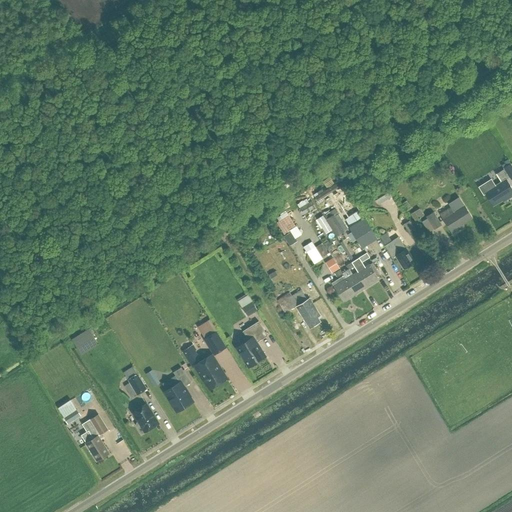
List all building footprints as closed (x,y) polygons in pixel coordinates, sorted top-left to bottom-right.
[(503,167),(510,179),(511,177),(511,161),(510,163),(503,167)] [(330,178),(323,182),(328,190),(335,185),(330,178)] [(491,179),(479,186),(484,194),(485,193),(493,205),(502,199),(503,201),(511,195),(511,188),(506,179),(495,186),(491,179)] [(328,190),(316,198),(318,202),(341,187),(338,183),(335,185),(328,190)] [(378,204),(392,196),(385,185),(372,193),(378,204)] [(345,187),(333,194),(348,218),(360,210),(345,187)] [(448,203),(451,206),(439,214),(452,233),(464,225),(463,223),(472,217),(458,196),(448,203)] [(309,198),(298,203),(303,213),(314,208),(309,198)] [(415,220),(424,215),(419,208),(411,213),(415,220)] [(348,218),(345,219),(350,227),(364,218),(360,210),(348,218)] [(332,211),(325,216),(328,220),(334,215),(332,211)] [(434,229),(442,224),(433,211),(426,215),(434,229)] [(338,213),(334,215),(344,231),(348,228),(338,213)] [(290,230),(296,226),(288,214),(276,222),(284,234),(290,230)] [(337,235),(344,231),(334,215),(328,220),(337,235)] [(364,218),(350,227),(362,247),(377,238),(364,218)] [(412,237),(419,233),(410,219),(404,223),(412,237)] [(302,234),(296,226),(290,230),(291,231),(295,238),(302,234)] [(291,231),(285,235),(291,246),(298,241),(295,238),(291,231)] [(388,231),(381,236),(386,244),(393,239),(388,231)] [(406,248),(399,236),(392,241),(385,245),(393,258),(396,256),(404,268),(415,262),(406,248)] [(312,241),(304,246),(314,263),(322,258),(315,246),(312,241)] [(318,245),(322,256),(328,254),(324,242),(318,245)] [(367,253),(359,257),(362,261),(369,257),(367,253)] [(326,261),(333,272),(341,268),(335,257),(326,261)] [(369,263),(357,271),(367,286),(379,279),(377,276),(380,274),(372,262),(370,264),(369,263)] [(355,294),(367,286),(357,271),(346,278),(355,294)] [(355,294),(346,278),(342,281),(339,277),(331,282),(343,301),(355,294)] [(249,294),(238,301),(242,307),(252,300),(249,294)] [(310,298),(308,299),(296,306),(309,328),(321,321),(318,317),(321,315),(310,298)] [(247,316),(258,309),(252,300),(242,307),(247,316)] [(209,320),(199,326),(205,337),(215,331),(209,320)] [(249,366),(265,356),(256,342),(267,335),(258,321),(243,330),(248,339),(237,347),(244,359),(243,359),(247,364),(247,363),(249,366)] [(72,339),(77,348),(95,338),(89,329),(72,339)] [(214,354),(225,347),(218,335),(215,331),(205,337),(204,338),(214,354)] [(193,368),(195,366),(204,382),(206,381),(210,388),(226,378),(221,369),(220,369),(217,365),(218,365),(211,354),(201,361),(195,350),(189,354),(188,352),(185,355),(193,368)] [(137,373),(133,366),(123,371),(128,379),(127,379),(137,394),(147,388),(138,373),(137,373)] [(185,386),(184,387),(180,381),(188,377),(181,366),(171,372),(178,383),(165,391),(177,411),(193,402),(188,393),(189,393),(185,386)] [(152,370),(147,373),(154,385),(159,382),(152,370)] [(66,416),(79,408),(73,399),(60,407),(66,416)] [(145,432),(158,423),(146,404),(133,412),(138,421),(136,422),(136,425),(138,428),(140,428),(142,427),(145,432)] [(81,416),(77,410),(64,418),(68,424),(81,416)] [(108,430),(98,414),(82,425),(87,432),(82,435),(87,443),(86,444),(97,462),(110,454),(99,436),(108,430)]
